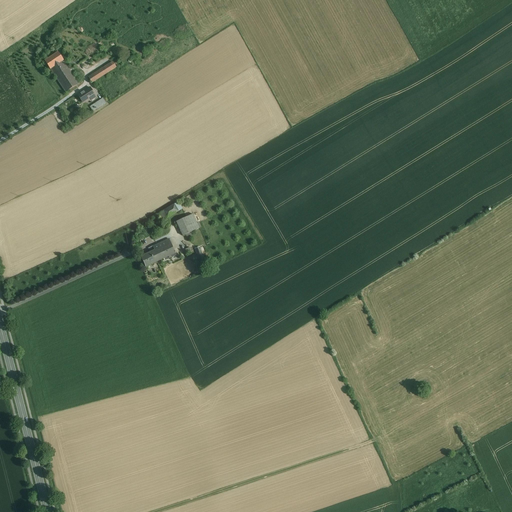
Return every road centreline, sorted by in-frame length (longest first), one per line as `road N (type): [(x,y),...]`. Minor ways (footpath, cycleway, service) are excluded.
road 1 (track): [(152,511),(376,440)]
road 2 (primary): [(46,511),(0,323)]
road 3 (track): [(124,256),(138,223),(222,174)]
